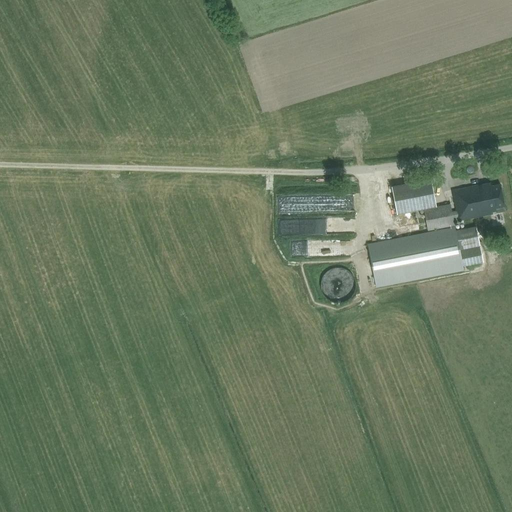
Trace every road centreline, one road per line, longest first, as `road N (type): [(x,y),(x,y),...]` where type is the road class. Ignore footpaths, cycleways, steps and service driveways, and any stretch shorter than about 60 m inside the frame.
road 1 (track): [(0,165),(286,172)]
road 2 (unclassified): [(286,172),(511,148)]
